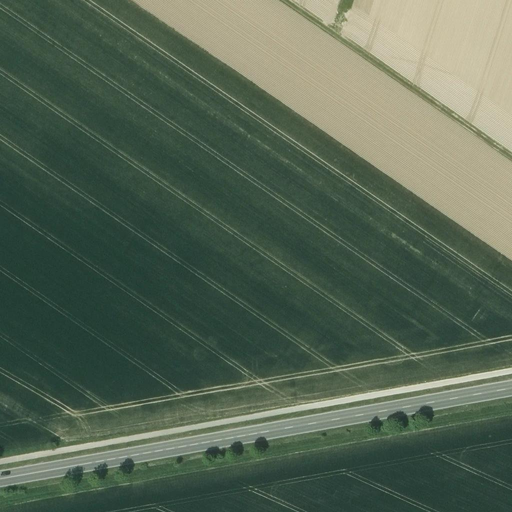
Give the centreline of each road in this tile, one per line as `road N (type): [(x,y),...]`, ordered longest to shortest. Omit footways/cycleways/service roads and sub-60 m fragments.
road 1 (secondary): [(0,479),(511,387)]
road 2 (track): [(1,511),(511,421)]
road 3 (track): [(288,0),(511,154)]
